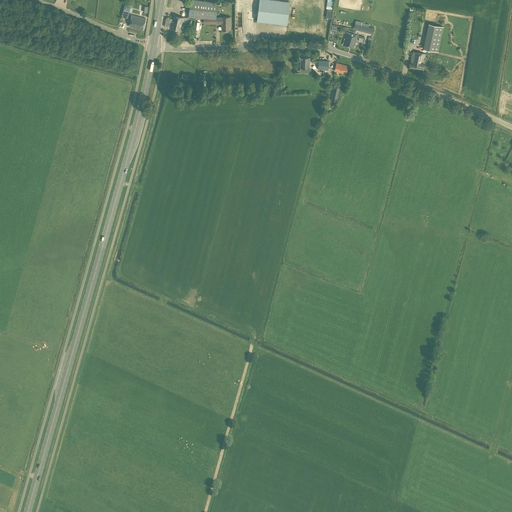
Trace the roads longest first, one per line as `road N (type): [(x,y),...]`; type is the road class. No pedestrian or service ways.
road 1 (primary): [(27,511),(154,46)]
road 2 (unclassified): [(511,127),(332,50),(154,46)]
road 3 (unclassified): [(154,46),(36,0)]
